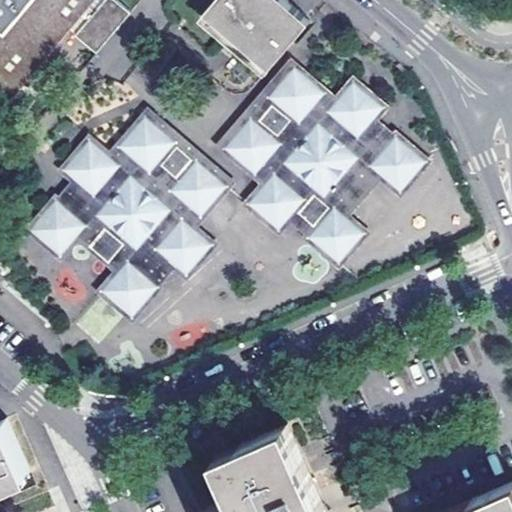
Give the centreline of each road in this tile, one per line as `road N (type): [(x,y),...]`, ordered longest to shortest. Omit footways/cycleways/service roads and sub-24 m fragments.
road 1 (residential): [(89,440),(511,263)]
road 2 (tertiary): [(375,0),(496,98)]
